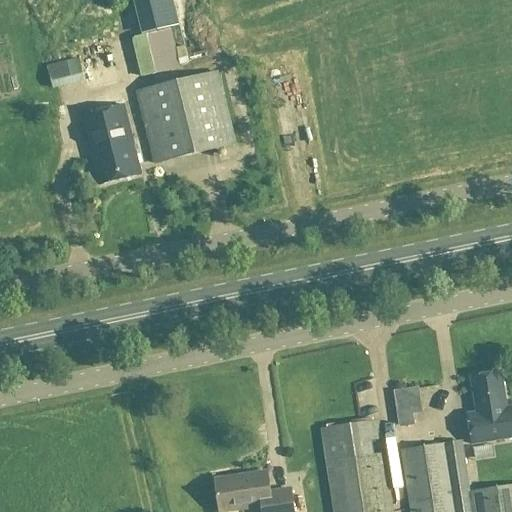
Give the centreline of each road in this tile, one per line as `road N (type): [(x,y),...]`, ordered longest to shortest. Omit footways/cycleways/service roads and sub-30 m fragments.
road 1 (primary): [(0,350),(511,243)]
road 2 (unclassified): [(0,293),(511,187)]
road 3 (unclassified): [(0,402),(511,296)]
